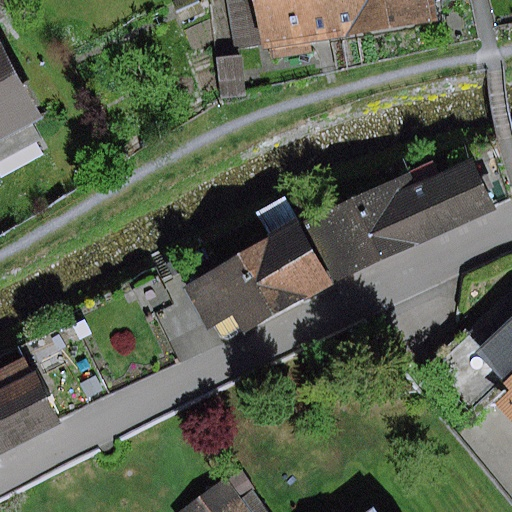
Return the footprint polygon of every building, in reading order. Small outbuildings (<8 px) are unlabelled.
[(248,0),(256,46),(428,19),(425,0),(248,0)] [(0,146),(43,124),(0,44),(0,146)] [(407,175),(301,226),(330,285),(491,208),(466,157),(411,183),(407,175)] [(293,225),(179,286),(213,349),(327,289),(293,225)] [(511,288),(427,373),(464,410),(492,382),(502,392),(488,406),(511,430),(511,288)] [(0,454),(51,428),(19,365),(0,374),(0,454)] [(381,511),(379,508),(372,511),(265,511),(241,477),(192,511),(381,511)]
